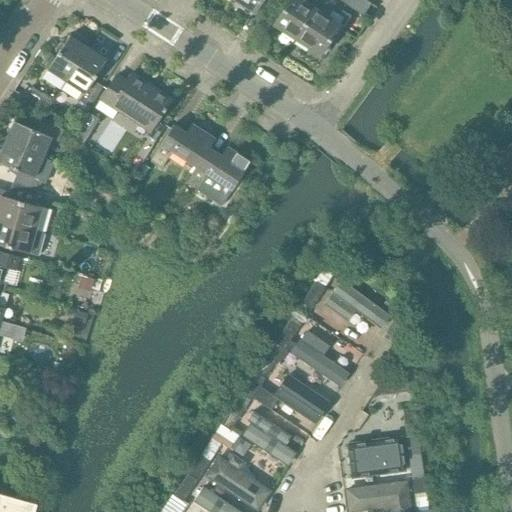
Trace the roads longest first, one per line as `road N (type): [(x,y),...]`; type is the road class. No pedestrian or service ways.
road 1 (residential): [(315,133),(109,0)]
road 2 (residential): [(473,280),(437,232),(315,133)]
road 3 (residential): [(298,491),(391,338)]
road 4 (residential): [(315,133),(404,0)]
